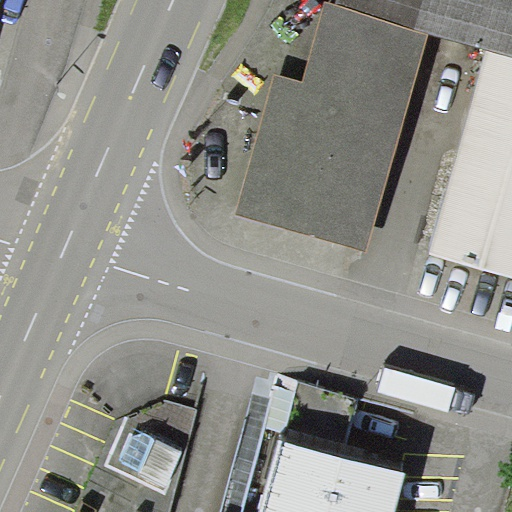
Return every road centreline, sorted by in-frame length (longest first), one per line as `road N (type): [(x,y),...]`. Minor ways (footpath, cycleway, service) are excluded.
road 1 (residential): [(68,267),(511,381)]
road 2 (tertiary): [(179,0),(68,267)]
road 3 (tertiary): [(68,267),(0,415)]
